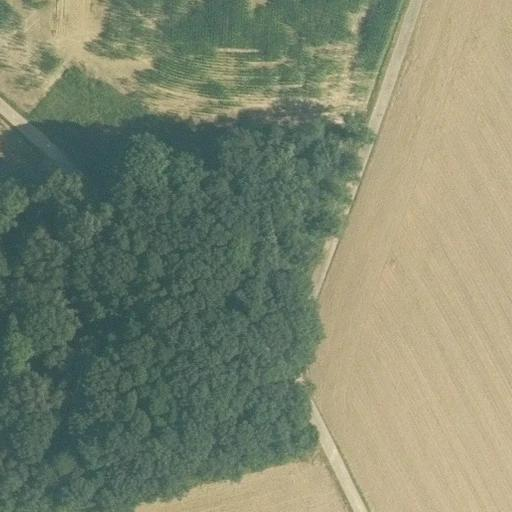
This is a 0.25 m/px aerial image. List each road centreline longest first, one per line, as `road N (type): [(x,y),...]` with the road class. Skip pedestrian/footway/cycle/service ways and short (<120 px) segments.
road 1 (track): [(359,511),(284,366),(0,108)]
road 2 (track): [(284,366),(421,0)]
